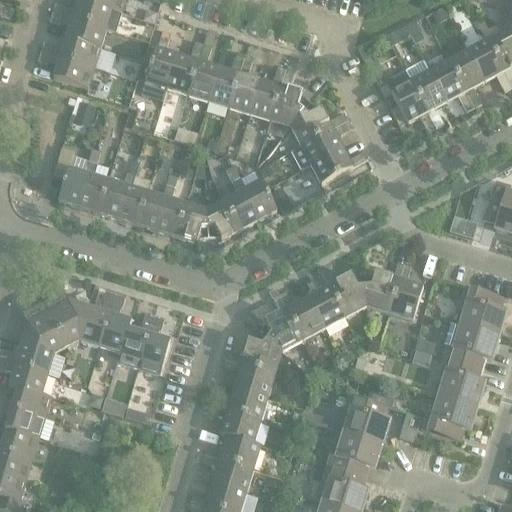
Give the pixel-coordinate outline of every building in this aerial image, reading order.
[(127,0),(89,0),(88,5),(87,6),(113,14),(113,15),(122,18),(127,0)] [(116,36),(122,18),(113,15),(113,14),(87,6),(88,5),(78,2),(74,14),(66,12),(66,10),(56,7),(53,17),(107,33),(116,36)] [(0,8),(0,19),(1,20),(12,24),(15,14),(0,8)] [(107,33),(53,17),(50,26),(60,30),(61,29),(69,31),(66,42),(101,53),(107,33)] [(511,39),(506,35),(487,45),(511,90),(511,72),(511,71),(511,39)] [(146,87),(167,94),(178,59),(166,56),(171,38),(163,36),(157,53),(156,53),(146,87)] [(44,46),(41,56),(95,72),(101,53),(66,42),(62,53),(54,51),(54,49),(44,46)] [(511,90),(487,45),(468,55),(485,86),(496,80),(505,96),(511,92),(511,90)] [(190,63),(178,59),(167,94),(188,100),(204,48),(195,46),(190,63)] [(212,51),(204,48),(188,100),(209,106),(219,72),(207,68),(212,51)] [(468,55),(449,65),(475,113),(482,108),(474,93),(485,86),(468,55)] [(95,72),(41,56),(38,65),(49,69),(49,67),(57,70),(54,82),(89,93),(95,72)] [(231,76),(219,72),(209,106),(229,113),(245,61),(237,59),(231,76)] [(254,64),(245,61),(229,113),(250,119),(260,85),(248,81),(254,64)] [(449,65),(430,75),(447,107),(458,101),(467,117),(475,113),(449,65)] [(447,107),(430,75),(425,66),(406,76),(406,77),(437,133),(444,129),(436,113),(447,107)] [(273,88),(261,85),(260,85),(250,119),(270,125),(286,74),(278,71),(273,88)] [(295,76),(286,74),(270,125),(291,131),(311,107),(302,100),(303,98),(290,94),(295,76)] [(437,133),(406,77),(386,87),(408,128),(420,121),(429,137),(437,133)] [(320,115),(311,107),(291,131),(301,150),(349,125),(345,117),(329,126),(322,114),(320,115)] [(349,125),(301,150),(311,170),(343,153),(337,141),(353,133),(349,125)] [(92,153),(89,165),(97,168),(101,156),(92,153)] [(343,153),(311,170),(322,190),(353,173),(353,172),(369,163),(365,156),(349,164),(343,153)] [(109,185),(94,180),(97,168),(89,165),(85,177),(89,179),(80,212),(99,218),(109,185)] [(131,165),(128,177),(136,180),(140,168),(131,165)] [(234,171),(231,173),(226,175),(232,186),(240,182),(234,171)] [(59,206),(80,212),(89,179),(85,177),(69,173),(59,206)] [(148,197),(133,192),(136,180),(128,177),(124,189),(128,191),(119,224),(138,230),(148,197)] [(179,180),(175,178),(170,177),(167,189),(176,192),(179,180)] [(277,216),(261,185),(246,193),(240,182),(232,186),(238,197),(242,195),(258,226),(277,216)] [(128,191),(124,189),(109,185),(99,218),(119,224),(128,191)] [(497,186),(487,218),(499,222),(496,234),(511,238),(511,197),(509,196),(511,190),(497,186)] [(187,208),(172,204),(176,192),(167,189),(163,201),(167,203),(157,235),(177,241),(187,208)] [(242,195),(238,197),(224,205),(240,235),(258,226),(242,195)] [(163,201),(148,197),(138,230),(157,235),(167,203),(163,201)] [(289,203),(279,208),(284,217),(293,212),(289,203)] [(224,205),(206,214),(209,244),(220,243),(222,245),(240,235),(224,205)] [(206,214),(187,208),(177,241),(197,248),(198,245),(209,244),(206,214)] [(375,279),(364,281),(367,312),(390,318),(405,269),(398,267),(393,282),(376,277),(375,279)] [(412,271),(405,269),(390,318),(414,326),(424,291),(407,286),(412,271)] [(328,274),(322,277),(346,323),(367,312),(364,281),(353,282),(351,279),(336,288),(328,274)] [(323,294),(308,302),(325,334),(346,323),(322,277),(316,281),(323,294)] [(53,286),(37,294),(67,351),(80,345),(88,317),(87,317),(67,311),(53,286)] [(495,313),(495,311),(498,301),(466,291),(462,305),(468,307),(461,329),(499,340),(506,317),(495,313)] [(37,294),(21,303),(34,328),(28,349),(27,350),(55,358),(67,351),(37,294)] [(102,315),(89,311),(87,317),(88,317),(80,345),(100,351),(116,299),(107,296),(103,307),(105,307),(102,315)] [(286,296),(280,300),(304,345),(325,334),(308,302),(293,310),(286,296)] [(126,302),(116,299),(100,351),(120,357),(121,357),(128,334),(129,334),(132,325),(119,321),(122,312),(123,312),(126,302)] [(266,328),(259,337),(282,356),(304,345),(280,300),(273,303),(281,317),(265,325),(266,328)] [(140,338),(129,334),(128,334),(121,357),(120,357),(117,367),(139,373),(155,321),(145,318),(142,329),(143,329),(140,338)] [(164,324),(155,321),(139,373),(161,380),(171,347),(157,343),(160,334),(161,335),(164,324)] [(492,364),(499,340),(461,329),(452,327),(446,348),(449,349),(445,362),(477,372),(480,361),(492,364)] [(228,358),(226,364),(226,365),(275,380),(282,356),(259,337),(251,346),(249,345),(243,362),(228,358)] [(0,353),(0,363),(49,379),(55,358),(27,350),(28,349),(22,347),(18,360),(9,358),(10,356),(0,353)] [(477,372),(445,362),(441,375),(446,377),(440,399),(478,411),(485,387),(473,384),(477,372)] [(49,379),(0,363),(0,374),(3,375),(3,374),(13,377),(9,390),(18,393),(19,392),(42,399),(43,398),(49,379)] [(275,380),(226,365),(224,371),(239,376),(234,392),(268,403),(275,380)] [(0,398),(0,409),(46,423),(52,401),(43,398),(42,399),(19,392),(18,393),(15,404),(7,402),(7,401),(0,398)] [(214,404),(212,410),(212,411),(261,426),(268,403),(234,392),(229,408),(214,404)] [(381,409),(349,399),(345,413),(351,415),(344,437),(382,449),(390,425),(378,421),(381,409)] [(478,411),(440,399),(433,421),(427,420),(423,434),(455,443),(459,431),(471,435),(478,411)] [(107,404),(103,414),(110,416),(111,417),(115,406),(107,404)] [(46,423),(0,409),(0,419),(1,420),(1,419),(10,421),(6,434),(39,444),(46,423)] [(261,426),(212,411),(210,417),(225,422),(220,439),(227,441),(254,449),(261,426)] [(129,414),(127,421),(135,424),(137,416),(129,414)] [(0,454),(33,464),(39,444),(6,434),(2,446),(0,444),(0,454)] [(382,449),(344,437),(338,459),(332,457),(328,470),(360,480),(363,469),(375,472),(382,449)] [(207,453),(205,460),(254,475),(261,451),(254,449),(227,441),(222,457),(207,453)] [(33,464),(0,454),(0,476),(27,485),(33,464)] [(254,475),(205,460),(203,466),(218,471),(213,487),(247,497),(254,475)] [(360,480),(328,470),(324,484),(330,485),(323,507),(338,511),(363,511),(368,495),(356,492),(360,480)] [(21,504),(27,485),(0,476),(0,511),(22,511),(25,506),(21,504)] [(193,499),(191,505),(212,511),(242,511),(247,497),(213,487),(208,503),(193,499)]
